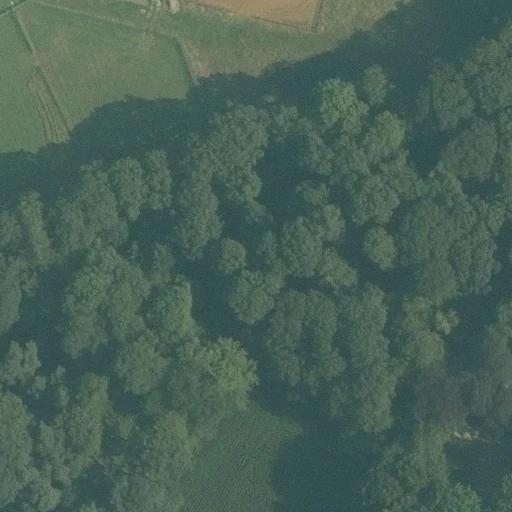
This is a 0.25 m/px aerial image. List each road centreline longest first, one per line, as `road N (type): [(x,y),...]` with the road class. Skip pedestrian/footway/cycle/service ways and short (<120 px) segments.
road 1 (track): [(511,84),(316,161),(0,263)]
road 2 (track): [(511,451),(435,405),(367,334),(254,316),(147,325)]
road 3 (track): [(367,334),(316,161)]
road 4 (track): [(147,325),(0,267)]
